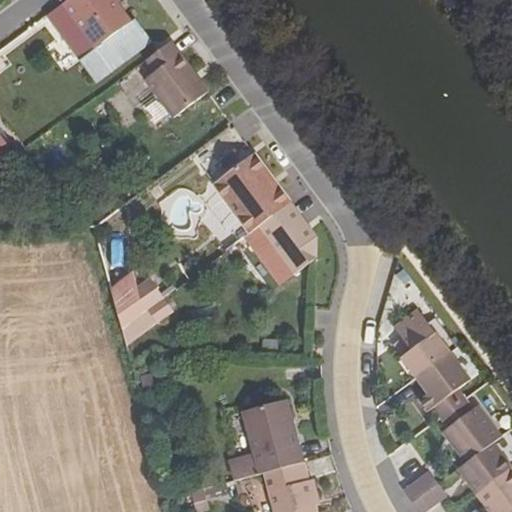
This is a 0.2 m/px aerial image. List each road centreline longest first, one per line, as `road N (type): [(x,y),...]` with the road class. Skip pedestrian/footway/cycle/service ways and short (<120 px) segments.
road 1 (residential): [(362,236),(187,0)]
road 2 (residential): [(381,511),(349,419),(345,365),(366,270),(362,236)]
